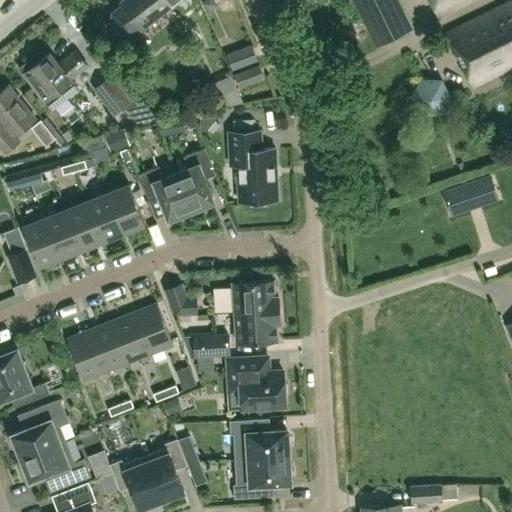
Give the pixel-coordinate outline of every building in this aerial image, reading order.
[(174,3),(177,0),(120,0),(119,1),(121,4),(112,11),(111,23),(117,31),(129,32),(138,26),(140,28),(173,2),(174,3)] [(212,0),(204,0),(202,2),(208,10),(213,6),(213,1),(212,0)] [(410,30),(395,0),(355,0),(378,46),(410,30)] [(430,0),(438,16),(470,0),(430,0)] [(511,0),(509,2),(446,33),(473,86),(511,66),(511,0)] [(257,59),(252,46),(252,44),(228,53),(233,68),(257,59)] [(130,63),(120,48),(113,54),(123,68),(130,63)] [(77,88),(69,78),(86,65),(74,50),(57,63),(49,53),(41,59),(36,52),(19,66),(51,108),(77,88)] [(264,78),(259,66),(235,75),(239,87),(264,78)] [(128,102),(109,76),(94,88),(114,113),(128,102)] [(34,118),(8,85),(0,90),(0,119),(1,121),(0,121),(0,146),(4,152),(18,140),(14,135),(34,118)] [(238,88),(218,92),(220,105),(240,101),(238,88)] [(170,119),(159,121),(163,136),(174,134),(170,119)] [(39,136),(49,128),(42,120),(32,128),(39,136)] [(123,129),(104,135),(110,151),(128,145),(123,129)] [(274,177),(274,166),(276,166),(275,147),(262,148),(261,130),(228,131),(230,164),(237,164),(238,185),(240,185),(241,199),(239,200),(239,201),(250,200),(251,204),(266,203),(266,199),(278,199),(277,177),(274,177)] [(100,135),(80,140),(84,152),(87,151),(92,150),(104,146),(100,135)] [(213,200),(204,178),(216,173),(205,147),(184,155),(189,167),(176,172),(191,209),(213,200)] [(132,159),(127,148),(120,151),(124,162),(132,159)] [(445,150),(427,157),(433,173),(451,167),(445,150)] [(85,160),(73,163),(75,171),(87,168),(85,160)] [(64,174),(75,171),(73,163),(61,166),(64,174)] [(191,209),(176,172),(164,177),(159,165),(138,173),(149,200),(160,195),(169,218),(191,209)] [(41,172),(29,175),(31,183),(43,180),(41,172)] [(20,187),(31,183),(29,175),(18,179),(20,187)] [(475,180),(444,191),(452,214),(483,203),(497,198),(489,175),(475,180)] [(145,222),(129,184),(107,193),(122,231),(145,222)] [(122,231),(107,193),(85,201),(100,240),(122,231)] [(100,240),(85,201),(63,210),(78,249),(100,240)] [(78,249),(63,210),(40,219),(56,257),(78,249)] [(56,257),(40,219),(23,226),(38,264),(56,257)] [(36,274),(26,248),(7,255),(17,281),(36,274)] [(275,296),(274,279),(232,282),(234,312),(279,309),(278,295),(275,296)] [(187,312),(186,296),(181,283),(165,288),(175,314),(196,312),(187,312)] [(173,343),(157,303),(134,312),(150,352),(173,343)] [(278,339),(276,323),(280,323),(279,309),(234,312),(236,342),(278,339)] [(150,352),(134,312),(112,321),(128,361),(150,352)] [(128,361),(112,321),(90,330),(106,369),(128,361)] [(106,369),(90,330),(67,339),(83,378),(106,369)] [(213,331),(192,332),(194,357),(197,357),(213,356),(230,355),(229,331),(213,332),(213,331)] [(0,399),(23,390),(27,401),(50,393),(45,381),(32,386),(17,347),(3,353),(1,349),(0,349),(0,399)] [(288,391),(287,384),(284,380),(283,370),(269,371),(268,356),(228,358),(229,391),(241,390),(242,408),(285,406),(285,395),(288,391)] [(188,365),(176,370),(183,388),(195,383),(188,365)] [(176,384),(165,389),(168,396),(179,392),(176,384)] [(156,401),(168,396),(165,389),(153,393),(156,401)] [(65,439),(60,425),(69,421),(60,397),(18,414),(22,425),(23,424),(25,428),(12,433),(13,436),(10,439),(13,448),(18,449),(21,456),(65,439)] [(173,398),(163,402),(168,414),(178,410),(173,398)] [(130,399),(119,403),(122,411),(134,406),(130,399)] [(111,415),(122,411),(119,403),(108,408),(111,415)] [(290,443),(290,435),(287,433),(287,429),(264,430),(263,418),(229,420),(230,434),(233,433),(235,458),(288,455),(288,446),(290,443)] [(145,454),(161,498),(184,489),(176,468),(187,464),(176,437),(164,442),(166,446),(145,454)] [(91,475),(84,457),(74,461),(65,439),(21,456),(24,463),(21,467),(24,476),(29,476),(30,480),(56,470),(62,487),(91,475)] [(161,498),(145,454),(123,463),(122,458),(109,463),(113,472),(119,487),(120,490),(131,485),(139,507),(161,498)] [(292,474),(292,467),(289,464),(288,455),(235,458),(236,483),(233,483),(234,497),(268,495),(267,483),(290,481),(290,477),(292,474)] [(113,472),(99,477),(105,492),(119,487),(113,472)] [(93,511),(90,503),(96,500),(88,480),(51,495),(56,507),(58,507),(60,511),(93,511)] [(441,483),(410,485),(411,503),(442,502),(442,500),(457,499),(456,484),(442,485),(441,483)]
